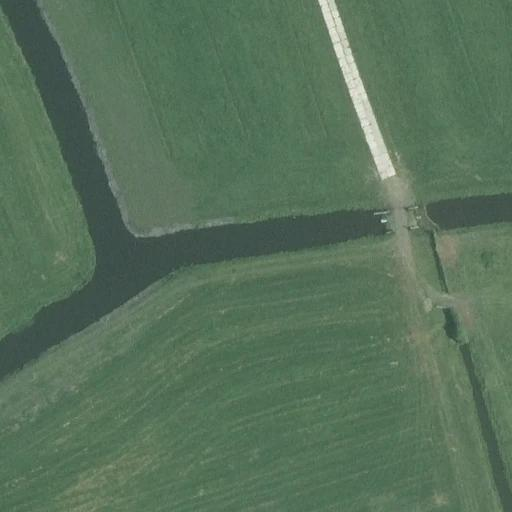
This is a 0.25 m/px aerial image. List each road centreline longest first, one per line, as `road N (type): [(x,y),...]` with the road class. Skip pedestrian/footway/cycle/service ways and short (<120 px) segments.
road 1 (track): [(410,272),(387,309),(354,335),(149,393),(0,468)]
road 2 (track): [(511,310),(451,301),(410,272),(392,189),(326,0)]
road 3 (track): [(221,511),(332,429),(387,309)]
